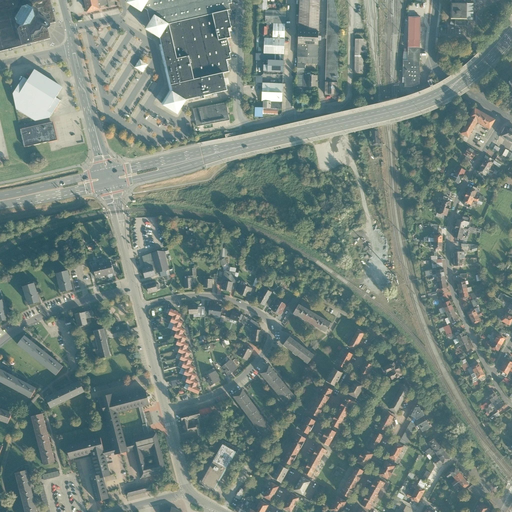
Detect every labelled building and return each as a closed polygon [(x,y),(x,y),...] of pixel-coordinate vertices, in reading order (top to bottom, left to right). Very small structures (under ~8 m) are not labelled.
[(0,0),(0,51),(49,39),(46,28),(48,28),(48,27),(49,25),(49,24),(55,22),(48,0),(0,0)] [(83,0),(86,12),(100,10),(99,9),(101,8),(101,7),(108,5),(109,7),(115,5),(115,2),(116,2),(115,0),(83,0)] [(149,0),(128,0),(126,3),(141,12),(144,8),(149,0)] [(145,30),(153,34),(158,27),(228,11),(230,10),(229,4),(232,3),(231,0),(149,0),(144,8),(148,10),(150,21),(145,30)] [(267,9),(267,0),(258,0),(258,9),(267,9)] [(307,76),(316,76),(316,73),(305,73),(306,64),(319,65),(321,1),(319,1),(318,0),(300,0),(297,97),(298,97),(298,104),(302,104),(302,106),(309,106),(309,103),(302,103),(302,88),(307,88),(307,76)] [(333,0),(327,0),(325,94),(337,94),(338,83),(336,83),(338,22),(333,0)] [(455,3),(451,3),(451,19),(455,19),(464,19),(466,19),(466,4),(466,3),(465,3),(455,3)] [(286,23),(286,11),(266,10),(266,22),(286,23)] [(232,30),(228,11),(158,27),(153,34),(162,41),(172,38),(178,61),(190,58),(195,82),(223,74),(229,73),(227,61),(231,60),(229,54),(232,54),(229,41),(232,40),(230,31),(232,30)] [(408,17),(408,47),(419,48),(420,17),(408,17)] [(273,38),(285,39),(285,24),(274,24),(273,38)] [(262,27),(261,35),(267,35),(268,29),(271,29),(271,26),(267,26),(267,27),(262,27)] [(167,64),(178,61),(172,38),(162,41),(167,64)] [(264,54),(284,55),(285,40),(265,39),(264,54)] [(364,56),(364,39),(355,39),(354,56),(364,56)] [(408,47),(407,47),(407,61),(402,61),(402,77),(405,77),(405,87),(419,88),(419,48),(408,47)] [(364,73),(364,56),(354,56),(354,73),(364,73)] [(190,58),(178,61),(167,64),(172,88),(195,82),(190,58)] [(148,64),(140,60),(135,68),(143,73),(148,64)] [(284,72),(284,61),(269,60),(269,72),(284,72)] [(57,100),(63,88),(36,70),(30,80),(25,77),(15,94),(19,111),(37,121),(54,117),(61,103),(57,100)] [(195,82),(172,88),(173,92),(164,106),(180,115),(188,102),(228,92),(223,74),(195,82)] [(318,76),(316,76),(307,76),(307,88),(318,88),(318,76)] [(263,84),(263,109),(278,109),(283,109),(283,84),(263,84)] [(226,102),(193,109),(197,127),(230,120),(229,114),(226,102)] [(278,115),(278,109),(263,109),(255,109),(255,117),(263,118),(263,115),(278,115)] [(461,135),(469,140),(478,125),(490,132),(496,122),(475,110),(461,135)] [(54,120),(21,127),(25,146),(49,141),(57,140),(54,120)] [(511,130),(507,128),(501,138),(511,143),(511,130)] [(378,132),(371,132),(372,147),(375,147),(375,158),(383,158),(382,144),(379,144),(378,132)] [(477,154),(468,149),(464,156),(472,161),(477,154)] [(511,154),(505,151),(503,156),(511,160),(511,154)] [(491,169),(493,164),(489,161),(486,159),(482,166),(494,173),(495,171),(491,169)] [(478,172),(480,173),(485,177),(488,172),(492,175),(494,173),(482,166),(478,172)] [(458,167),(455,174),(462,178),(466,172),(458,167)] [(455,174),(451,180),(459,184),(462,178),(455,174)] [(472,190),(469,188),(466,195),(478,201),(483,203),(485,199),(480,197),(480,198),(477,197),(476,198),(475,197),(477,192),(472,190)] [(478,201),(466,195),(463,202),(465,203),(471,206),(473,201),(478,203),(478,201)] [(436,202),(435,204),(448,208),(451,201),(442,198),(441,203),(436,202)] [(444,215),(446,215),(448,208),(435,204),(435,206),(439,208),(438,213),(444,215)] [(462,219),(457,218),(455,227),(464,229),(466,220),(462,219)] [(464,229),(455,227),(453,235),(462,237),(464,229)] [(164,251),(142,256),(145,267),(142,268),(144,278),(157,275),(156,273),(169,270),(164,251)] [(223,266),(228,263),(225,258),(220,261),(223,266)] [(109,263),(105,264),(108,274),(109,277),(113,276),(112,273),(114,272),(112,265),(111,261),(109,261),(109,263)] [(103,265),(99,266),(102,275),(106,274),(108,274),(105,264),(105,262),(103,263),(103,265)] [(97,266),(93,267),(96,277),(100,276),(102,275),(99,266),(99,264),(97,264),(97,266)] [(431,275),(436,274),(436,277),(445,276),(444,269),(435,270),(435,269),(430,270),(431,275)] [(235,272),(225,270),(222,280),(224,281),(222,289),(231,292),(233,282),(234,276),(235,272)] [(68,271),(56,274),(61,292),(73,289),(68,271)] [(203,287),(212,288),(213,279),(210,279),(210,276),(205,276),(205,279),(204,279),(203,287)] [(445,276),(436,277),(438,289),(447,287),(445,276)] [(193,277),(183,278),(184,288),(193,287),(193,277)] [(457,282),(458,290),(467,288),(465,281),(457,282)] [(158,282),(147,285),(149,293),(158,291),(157,290),(160,289),(158,282)] [(34,283),(23,286),(29,305),(40,301),(34,283)] [(242,284),(239,294),(247,297),(248,293),(250,294),(252,288),(242,284)] [(264,288),(257,301),(264,305),(272,293),(264,288)] [(458,290),(460,298),(468,296),(467,288),(458,290)] [(510,309),(511,309),(511,298),(504,294),(500,300),(509,305),(508,308),(510,309)] [(477,298),(471,301),(474,307),(479,304),(477,298)] [(278,299),(272,310),(280,315),(286,304),(278,299)] [(2,300),(0,300),(0,321),(9,318),(2,300)] [(442,303),(445,312),(453,308),(450,300),(442,303)] [(198,304),(189,305),(189,314),(198,313),(198,312),(201,312),(201,307),(198,307),(198,304)] [(292,313),(308,323),(314,313),(297,304),(292,313)] [(222,307),(210,305),(208,315),(220,316),(222,307)] [(453,308),(445,312),(450,323),(458,319),(453,308)] [(466,312),(469,318),(481,313),(480,311),(477,312),(474,308),(466,312)] [(171,310),(169,315),(173,316),(173,317),(179,319),(181,314),(177,312),(178,311),(172,309),(171,310)] [(241,314),(233,311),(230,318),(238,321),(241,314)] [(87,324),(84,312),(74,314),(77,326),(87,324)] [(326,332),(331,323),(314,313),(308,323),(326,332)] [(469,318),(472,325),(480,321),(479,317),(482,315),(481,313),(469,318)] [(510,325),(511,320),(511,316),(506,313),(505,315),(501,313),(497,320),(502,322),(502,321),(510,325)] [(173,317),(171,322),(175,324),(181,327),(183,321),(179,319),(173,317)] [(251,340),(261,341),(262,330),(261,330),(258,323),(251,319),(251,320),(247,326),(250,328),(250,330),(252,331),(251,340)] [(175,324),(173,329),(177,331),(177,332),(182,334),(185,329),(181,327),(175,324)] [(103,328),(93,331),(97,349),(95,350),(97,359),(109,356),(103,328)] [(359,341),(364,333),(357,328),(352,337),(359,341)] [(177,332),(175,337),(179,338),(185,341),(187,336),(182,334),(177,332)] [(453,340),(455,344),(467,339),(464,332),(456,335),(457,338),(453,340)] [(489,338),(490,339),(502,345),(505,339),(492,332),(489,338)] [(25,335),(17,344),(30,354),(38,345),(25,335)] [(283,345),(295,354),(302,346),(290,337),(283,345)] [(354,350),(359,341),(352,337),(347,346),(354,350)] [(179,340),(177,344),(181,346),(180,347),(186,350),(189,344),(184,342),(185,341),(179,338),(179,340)] [(471,348),(467,339),(455,344),(457,348),(461,346),(463,351),(471,348)] [(484,344),(498,351),(502,345),(490,339),(489,340),(486,341),(484,344)] [(38,345),(30,354),(43,365),(51,355),(38,345)] [(240,356),(247,360),(252,351),(244,346),(240,356)] [(308,363),(314,355),(302,346),(295,354),(308,363)] [(180,347),(178,352),(183,354),(182,355),(188,357),(191,351),(186,350),(180,347)] [(340,357),(348,361),(352,354),(344,350),(340,357)] [(51,355),(43,365),(56,375),(62,368),(64,366),(51,355)] [(182,355),(180,359),(184,361),(184,362),(190,364),(192,359),(188,357),(182,355)] [(348,361),(340,357),(337,364),(344,368),(348,361)] [(507,374),(511,365),(511,362),(506,359),(499,370),(507,374)] [(221,367),(228,376),(236,369),(229,360),(221,367)] [(404,374),(395,360),(381,365),(386,374),(390,373),(393,379),(404,374)] [(184,362),(182,367),(186,369),(186,370),(192,372),(194,366),(190,364),(184,362)] [(364,362),(360,369),(368,373),(372,366),(364,362)] [(467,362),(461,365),(464,371),(470,368),(467,362)] [(471,367),(474,373),(482,369),(479,363),(471,367)] [(282,381),(269,366),(259,374),(273,389),(282,381)] [(335,386),(342,373),(335,368),(327,382),(335,386)] [(360,369),(357,376),(364,380),(368,373),(360,369)] [(482,369),(474,373),(477,379),(485,375),(482,369)] [(186,370),(184,375),(188,376),(188,377),(194,380),(196,374),(192,372),(186,370)] [(205,375),(210,386),(220,381),(215,370),(205,375)] [(5,371),(0,381),(16,390),(21,380),(5,371)] [(188,377),(186,382),(190,384),(189,385),(195,387),(198,381),(194,380),(188,377)] [(399,390),(406,394),(410,387),(405,379),(398,383),(400,387),(399,390)] [(37,388),(21,380),(16,390),(31,398),(37,388)] [(66,400),(84,391),(79,381),(62,390),(66,400)] [(295,397),(282,381),(273,389),(286,405),(295,397)] [(354,382),(348,394),(354,398),(361,386),(354,382)] [(189,385),(187,390),(198,394),(200,389),(195,387),(189,385)] [(327,399),(332,390),(323,385),(319,394),(327,399)] [(49,408),(66,400),(62,390),(45,399),(49,408)] [(255,406),(243,390),(232,397),(244,413),(255,406)] [(401,404),(406,394),(399,390),(394,400),(401,404)] [(149,435),(145,436),(132,439),(133,444),(126,445),(118,412),(139,406),(142,405),(149,404),(146,391),(114,399),(113,393),(101,396),(114,449),(104,451),(101,438),(67,446),(70,458),(91,453),(97,475),(90,477),(96,501),(109,498),(104,477),(110,475),(106,458),(110,457),(109,456),(112,455),(111,453),(115,452),(115,454),(127,451),(127,448),(134,447),(141,477),(166,471),(156,433),(149,435)] [(487,397),(491,403),(498,398),(494,392),(487,397)] [(323,408),(327,399),(319,394),(314,403),(323,408)] [(345,398),(340,407),(347,411),(352,402),(345,398)] [(498,398),(491,403),(484,408),(488,414),(493,410),(491,407),(492,406),(493,407),(494,406),(497,410),(504,405),(498,398)] [(397,413),(401,404),(394,400),(389,409),(397,413)] [(318,417),(323,408),(314,403),(309,412),(318,417)] [(147,423),(142,405),(139,406),(143,424),(142,424),(145,436),(149,435),(146,423),(147,423)] [(419,405),(414,405),(406,419),(410,421),(413,417),(414,418),(415,420),(425,414),(419,405)] [(213,406),(199,410),(200,416),(214,412),(213,406)] [(266,421),(255,406),(244,413),(256,429),(266,421)] [(340,407),(334,416),(342,420),(347,411),(340,407)] [(12,413),(0,408),(0,421),(8,424),(12,413)] [(200,416),(199,410),(180,414),(182,423),(188,421),(188,420),(200,417),(200,416)] [(498,412),(489,419),(490,421),(500,415),(498,412)] [(34,433),(47,429),(42,413),(29,417),(34,433)] [(389,424),(393,416),(386,413),(382,420),(389,424)] [(334,416),(329,425),(337,429),(342,420),(334,416)] [(312,428),(315,421),(307,417),(304,424),(312,428)] [(385,431),(389,424),(382,420),(378,427),(385,431)] [(426,420),(418,425),(422,432),(431,427),(426,420)] [(188,421),(182,423),(184,432),(197,429),(196,425),(190,426),(188,421)] [(266,421),(256,429),(263,438),(273,430),(266,421)] [(410,421),(399,441),(406,445),(417,425),(410,421)] [(308,435),(312,428),(304,424),(300,431),(308,435)] [(331,439),(335,433),(328,428),(324,435),(331,439)] [(34,433),(38,449),(51,445),(47,429),(34,433)] [(379,442),(383,435),(376,431),(372,438),(379,442)] [(300,447),(306,438),(297,433),(291,442),(300,447)] [(327,446),(331,439),(324,435),(320,442),(327,446)] [(375,450),(379,442),(372,438),(367,445),(375,450)] [(428,455),(429,454),(440,446),(435,438),(428,443),(432,449),(431,450),(430,448),(425,451),(428,455)] [(295,456),(300,447),(291,442),(286,451),(295,456)] [(396,442),(392,450),(399,454),(403,446),(396,442)] [(236,452),(222,444),(201,482),(215,490),(236,452)] [(55,462),(51,445),(38,449),(42,465),(55,462)] [(321,460),(326,451),(318,446),(313,455),(321,460)] [(435,453),(437,456),(444,451),(440,446),(429,454),(430,456),(435,453)] [(356,462),(365,467),(372,455),(364,450),(356,462)] [(399,454),(392,450),(388,457),(395,461),(399,454)] [(290,466),(295,456),(286,451),(281,461),(290,466)] [(443,464),(450,459),(444,451),(437,456),(439,459),(434,462),(437,467),(442,464),(443,464)] [(315,468),(321,460),(313,455),(307,464),(315,468)] [(395,465),(386,461),(378,476),(387,480),(388,478),(389,478),(393,469),(395,465)] [(281,482),(288,469),(279,464),(272,477),(281,482)] [(310,477),(315,468),(307,464),(302,472),(310,477)] [(359,480),(364,471),(355,467),(351,476),(359,480)] [(451,476),(453,478),(460,473),(455,467),(445,475),(448,479),(451,476)] [(31,486),(27,470),(13,473),(17,490),(31,486)] [(58,471),(42,476),(43,480),(59,476),(58,471)] [(453,486),(464,478),(460,473),(453,478),(455,481),(451,483),(453,486)] [(303,494),(310,481),(301,476),(294,489),(303,494)] [(354,489),(359,480),(351,476),(346,485),(354,489)] [(380,492),(385,483),(376,478),(371,487),(380,492)] [(464,478),(453,486),(455,489),(459,487),(462,490),(469,485),(464,478)] [(421,479),(418,485),(425,488),(427,482),(421,479)] [(275,494),(278,486),(271,482),(267,490),(275,494)] [(150,483),(125,490),(127,496),(152,490),(150,483)] [(43,505),(48,504),(43,484),(38,485),(43,505)] [(349,498),(354,489),(346,485),(341,494),(349,498)] [(421,497),(425,490),(414,485),(412,488),(415,490),(414,493),(421,497)] [(481,496),(472,485),(468,488),(477,499),(481,496)] [(31,486),(17,490),(21,506),(35,502),(31,486)] [(375,501),(380,492),(371,487),(366,497),(375,501)] [(271,501),(275,494),(267,490),(263,497),(271,501)] [(418,503),(421,497),(414,493),(413,495),(409,493),(407,497),(418,503)] [(299,497),(291,494),(287,502),(294,505),(299,497)] [(331,511),(340,511),(346,502),(337,497),(329,511),(331,511)] [(370,511),(375,501),(366,497),(361,506),(370,511)] [(37,511),(35,502),(21,506),(23,511),(37,511)] [(240,511),(245,505),(239,502),(234,510),(237,511),(240,511)] [(260,502),(255,511),(265,511),(268,507),(260,502)] [(286,511),(290,511),(294,505),(287,502),(283,510),(286,511)] [(474,511),(487,511),(490,508),(480,503),(474,511)]
